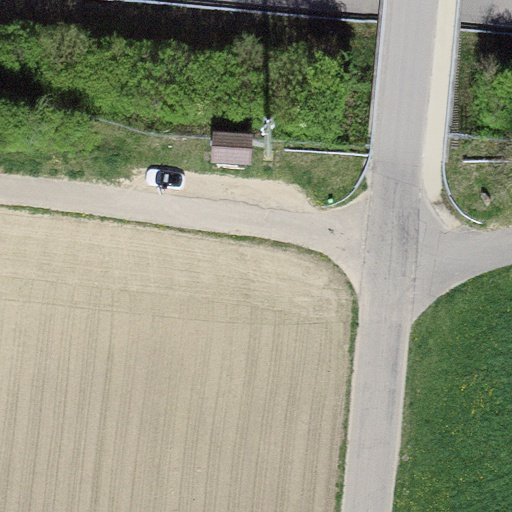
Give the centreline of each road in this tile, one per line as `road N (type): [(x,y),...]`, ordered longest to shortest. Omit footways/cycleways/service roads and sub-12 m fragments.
road 1 (tertiary): [(365,511),(413,0)]
road 2 (track): [(0,189),(390,244)]
road 3 (track): [(511,244),(468,251),(390,244)]
